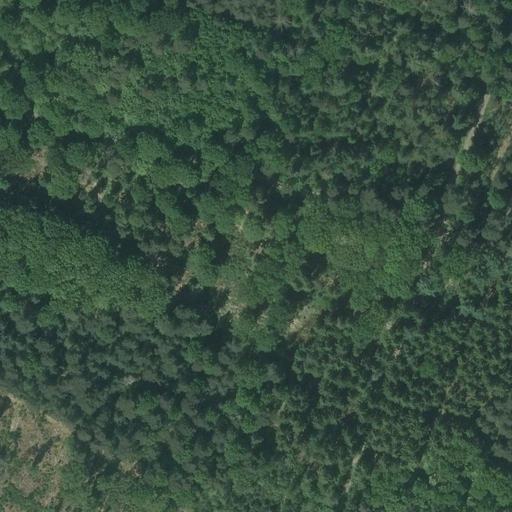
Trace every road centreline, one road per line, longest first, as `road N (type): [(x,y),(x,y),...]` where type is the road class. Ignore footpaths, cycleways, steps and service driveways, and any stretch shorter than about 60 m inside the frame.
road 1 (track): [(0,106),(511,250)]
road 2 (track): [(338,511),(511,42)]
